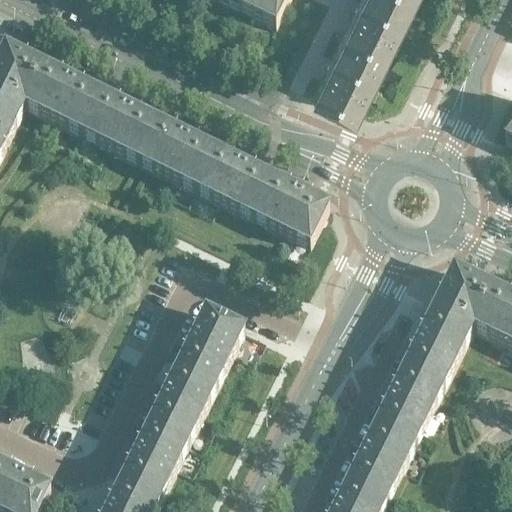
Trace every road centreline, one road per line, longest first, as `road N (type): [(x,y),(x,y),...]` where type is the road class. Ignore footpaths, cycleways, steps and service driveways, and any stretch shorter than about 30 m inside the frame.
road 1 (residential): [(331,352),(189,283),(92,480),(0,435)]
road 2 (tertiary): [(376,183),(8,0)]
road 3 (tertiary): [(252,511),(331,352)]
road 4 (tertiary): [(429,167),(487,40)]
road 5 (residential): [(310,511),(372,387)]
